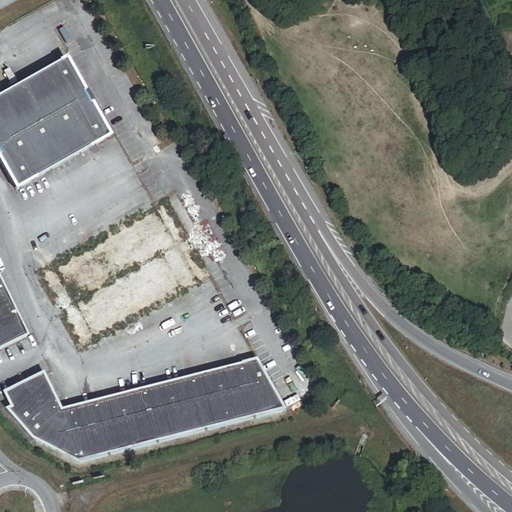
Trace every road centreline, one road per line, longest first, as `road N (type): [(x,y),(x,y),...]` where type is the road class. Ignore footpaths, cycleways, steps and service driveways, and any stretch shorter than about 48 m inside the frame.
road 1 (primary): [(160,0),(308,262),(407,410)]
road 2 (primary): [(511,477),(450,420),(372,324),(310,220)]
road 3 (primary): [(511,386),(421,339),(310,220)]
road 4 (primary): [(310,220),(184,0)]
road 5 (primary): [(407,410),(511,507)]
road 6 (tertiary): [(407,410),(429,450),(484,511)]
